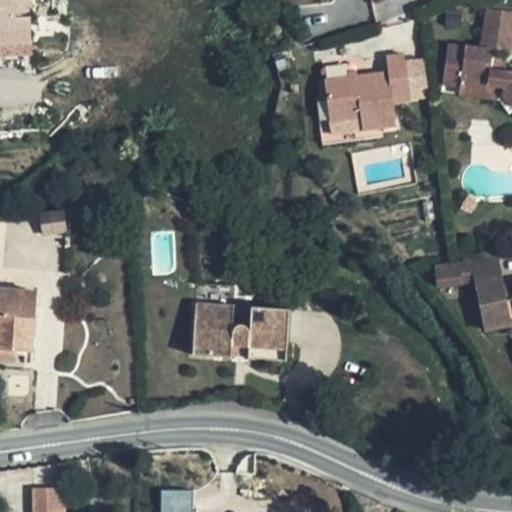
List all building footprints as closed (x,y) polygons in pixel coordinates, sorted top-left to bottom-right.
[(16,18),(15,0),(0,0),(0,40),(32,40),(31,18),(16,18)] [(29,0),(15,0),(16,18),(31,18),(29,0)] [(511,11),(487,8),(484,32),(511,35),(511,11)] [(511,52),(511,35),(484,32),(482,49),(466,47),(465,52),(448,49),(445,72),(462,75),(461,86),(489,89),(490,84),(509,87),(503,93),(511,104),(511,73),(491,71),(494,51),(511,54),(511,52)] [(406,61),(405,55),(387,57),(389,72),(325,81),(330,120),(362,116),(363,130),(397,126),(393,104),(411,101),(410,91),(406,61)] [(422,58),(406,61),(410,91),(426,89),(422,58)] [(443,84),(461,86),(462,75),(445,72),(443,84)] [(499,99),(503,93),(509,87),(490,84),(489,89),(488,98),(499,99)] [(489,89),(461,86),(460,94),(488,98),(489,89)] [(511,104),(503,93),(499,99),(510,113),(511,111),(511,104)] [(65,231),(62,213),(40,216),(43,234),(65,231)] [(502,274),(499,257),(471,260),(475,279),(502,274)] [(471,260),(461,262),(465,281),(475,279),(471,260)] [(451,263),(434,265),(438,286),(465,281),(461,262),(451,263)] [(511,297),(508,298),(505,283),(502,274),(475,279),(484,330),(511,324),(511,297)] [(37,292),(0,288),(0,349),(18,351),(33,351),(37,292)] [(237,359),(237,349),(252,350),(252,360),(291,362),(294,310),(254,308),(253,331),(252,328),(250,327),(248,327),(245,327),(243,326),(240,328),(238,331),(239,307),(200,306),(198,358),(237,359)] [(18,351),(0,349),(0,362),(17,364),(18,351)] [(65,511),(65,488),(35,488),(34,511),(65,511)] [(161,490),(161,511),(192,511),(192,489),(161,490)]
